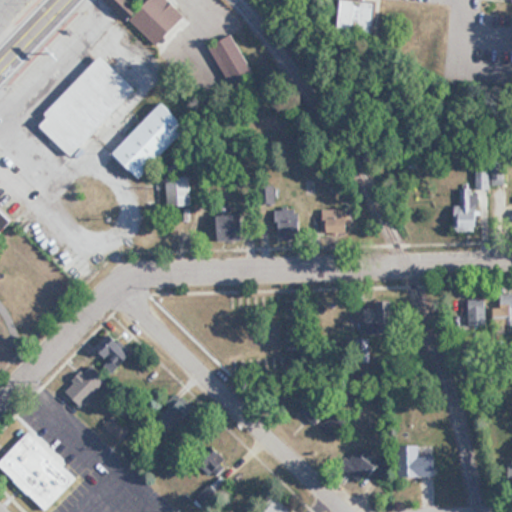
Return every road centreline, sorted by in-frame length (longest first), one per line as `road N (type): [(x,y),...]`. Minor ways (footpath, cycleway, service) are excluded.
road 1 (residential): [(0,406),(136,276),(511,261)]
road 2 (residential): [(347,511),(119,288)]
